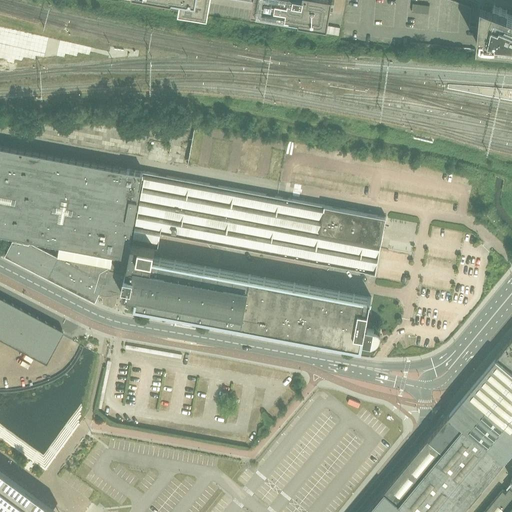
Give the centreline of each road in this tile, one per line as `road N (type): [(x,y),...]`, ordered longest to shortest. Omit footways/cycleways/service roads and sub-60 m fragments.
road 1 (secondary): [(309,356),(122,324),(0,266)]
road 2 (unclassified): [(422,388),(421,425),(352,511)]
